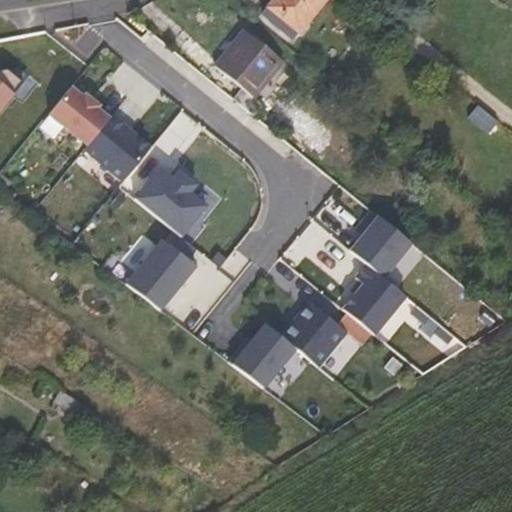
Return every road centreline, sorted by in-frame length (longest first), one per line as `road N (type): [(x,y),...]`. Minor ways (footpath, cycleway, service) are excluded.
road 1 (residential): [(97,0),(118,34),(277,163),(288,185),(284,212),(258,253)]
road 2 (unknown): [(376,0),(511,106)]
